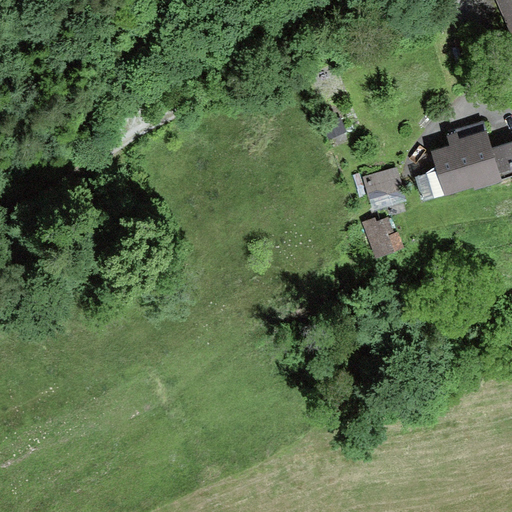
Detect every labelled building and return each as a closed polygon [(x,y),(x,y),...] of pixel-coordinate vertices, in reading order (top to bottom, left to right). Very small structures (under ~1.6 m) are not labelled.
[(511,0),(496,0),(511,36),(511,0)] [(324,125),(329,139),(346,133),(341,118),(324,125)] [(449,146),(431,152),(436,166),(425,174),(418,176),(427,202),(475,186),(476,188),(511,176),(511,140),(493,147),(488,129),(460,138),(458,131),(446,135),(449,146)] [(398,168),(364,178),(374,211),(407,201),(398,168)] [(375,217),(362,222),(376,260),(406,249),(399,232),(395,234),(388,218),(377,222),(375,217)] [(156,251),(128,261),(139,291),(167,281),(156,251)]
